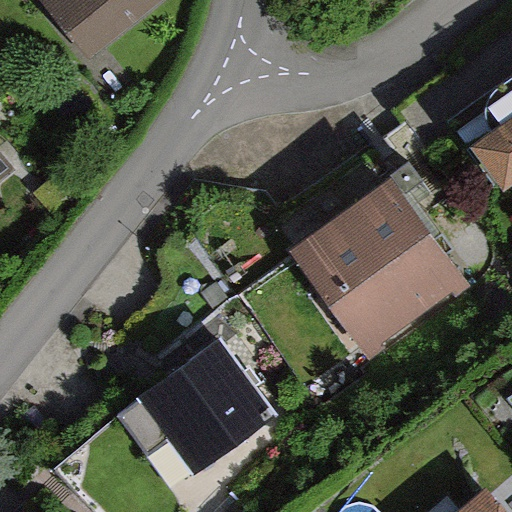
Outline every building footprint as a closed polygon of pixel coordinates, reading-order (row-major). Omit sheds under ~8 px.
[(46,0),(95,58),(165,0),(46,0)] [(511,122),(478,147),(508,189),(511,186),(511,122)] [(0,174),(18,160),(0,138),(0,174)] [(367,359),(465,288),(391,187),(293,257),(367,359)] [(151,457),(169,443),(198,482),(280,421),(223,344),(122,419),(151,457)] [(511,511),(496,493),(474,511),(511,511)]
